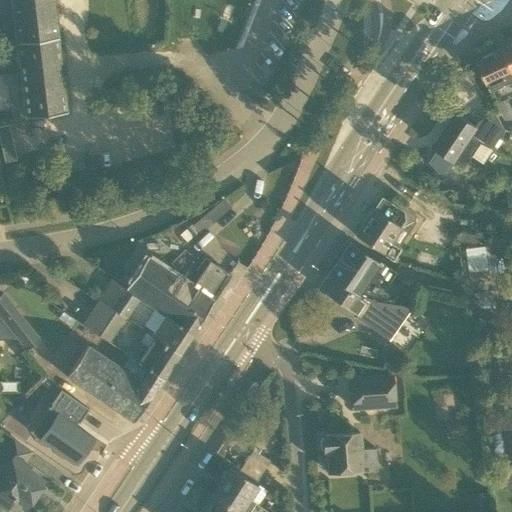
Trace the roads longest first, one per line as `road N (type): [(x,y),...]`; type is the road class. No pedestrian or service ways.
road 1 (secondary): [(238,334),(462,0)]
road 2 (residential): [(268,141),(202,66),(176,56),(81,77),(73,0)]
road 3 (unclassified): [(0,253),(150,223),(213,187),(268,141)]
road 4 (secondary): [(120,511),(238,334)]
road 5 (residential): [(162,511),(259,366),(255,347)]
road 6 (residential): [(255,347),(286,373),(296,511)]
road 7 (unclassified): [(268,141),(301,92),(338,0)]
